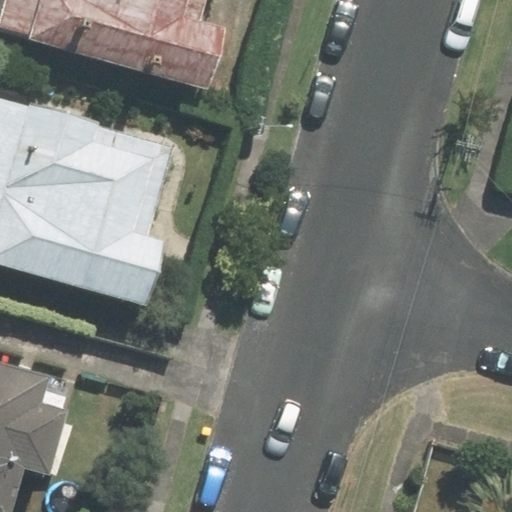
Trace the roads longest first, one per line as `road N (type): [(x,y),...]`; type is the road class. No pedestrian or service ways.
road 1 (residential): [(412,0),(338,278)]
road 2 (residential): [(338,278),(268,511)]
road 3 (residential): [(511,325),(338,278)]
